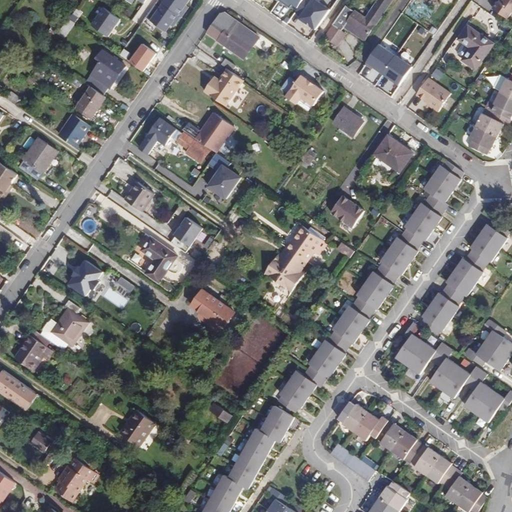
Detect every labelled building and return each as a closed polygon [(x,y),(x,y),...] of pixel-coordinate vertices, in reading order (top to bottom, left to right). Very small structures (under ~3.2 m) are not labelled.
[(165,0),(164,1),(162,0),(159,0),(147,17),(167,32),(189,0),(165,0)] [(331,8),(318,0),(312,0),(300,18),(317,29),(331,8)] [(345,27),(365,40),(391,0),(378,0),(366,19),(356,12),(345,27)] [(480,0),(479,2),(490,9),(496,0),(480,0)] [(511,0),(498,0),(492,9),(510,21),(511,18),(511,0)] [(87,17),(89,13),(92,10),(85,5),(77,17),(83,22),(87,17)] [(108,37),(122,19),(103,5),(90,23),(108,37)] [(67,34),(73,27),(67,23),(61,30),(67,34)] [(61,29),(55,25),(48,35),(53,39),(61,29)] [(219,41),(245,59),(255,45),(230,26),(219,41)] [(337,46),(346,34),(334,26),(326,38),(337,46)] [(459,39),(472,48),(464,60),(477,69),(494,44),(469,26),(459,39)] [(144,42),(129,60),(143,71),(157,53),(144,42)] [(131,54),(125,49),(121,55),(127,59),(131,54)] [(92,87),(104,95),(110,87),(111,88),(126,66),(103,50),(98,58),(102,61),(87,83),(92,87)] [(233,71),(236,66),(226,59),(223,64),(233,71)] [(244,80),(228,69),(220,80),(216,84),(212,81),(205,91),(227,106),(244,80)] [(314,106),(325,91),(301,74),(285,97),(306,112),(311,105),(314,106)] [(37,80),(30,75),(27,80),(34,85),(37,80)] [(416,95),(439,111),(452,93),(429,76),(416,95)] [(496,104),(493,110),(511,119),(511,80),(507,78),(495,104),(496,104)] [(107,97),(104,95),(92,87),(77,109),(92,119),(107,97)] [(20,99),(12,93),(9,97),(18,103),(20,99)] [(56,101),(52,108),(59,112),(63,105),(56,101)] [(209,112),(193,101),(180,119),(196,130),(209,112)] [(364,122),(345,108),(335,123),(354,137),(364,122)] [(509,126),(511,119),(493,110),(490,116),(483,113),(471,139),(472,140),(469,146),(488,155),(491,149),(492,150),(505,124),(509,126)] [(214,112),(196,138),(216,152),(234,127),(214,112)] [(92,127),(74,114),(60,135),(77,147),(92,127)] [(161,119),(141,148),(149,153),(159,139),(167,145),(172,137),(191,150),(188,154),(201,164),(209,152),(161,119)] [(265,140),(271,145),(276,136),(270,132),(265,140)] [(414,153),(389,136),(376,154),(401,172),(414,153)] [(40,139),(25,159),(20,156),(14,164),(39,181),(59,152),(40,139)] [(287,150),(274,141),(271,145),(269,148),(282,157),(287,150)] [(308,153),(301,163),(308,168),(315,158),(308,153)] [(229,201),(243,171),(211,156),(197,186),(229,201)] [(6,192),(19,175),(1,162),(0,161),(0,199),(3,201),(8,195),(6,192)] [(327,340),(310,364),(312,365),(304,375),(298,371),(282,395),(283,395),(279,401),(296,413),(300,407),(301,408),(318,385),(321,388),(329,377),(330,378),(347,354),(345,353),(353,343),(354,344),(371,320),(369,319),(377,308),(378,309),(395,286),(393,284),(401,274),(402,275),(419,251),(418,251),(425,240),(426,241),(443,217),(441,217),(449,205),(446,203),(462,180),(461,179),(464,173),(447,161),(444,167),(442,166),(426,189),(432,194),(424,204),(423,203),(407,227),(408,228),(401,239),(399,238),(383,261),(384,262),(376,273),(375,272),(359,295),(360,296),(352,307),(351,306),(342,319),(335,329),(335,330),(336,330),(328,341),(327,340)] [(180,178),(162,165),(157,172),(175,184),(180,178)] [(19,175),(6,192),(8,195),(21,176),(19,175)] [(143,211),(155,194),(138,182),(126,200),(143,211)] [(22,192),(11,208),(24,217),(35,201),(22,192)] [(331,211),(353,228),(366,210),(344,194),(331,211)] [(164,233),(172,238),(189,208),(181,204),(164,233)] [(187,216),(171,242),(188,252),(203,226),(187,216)] [(440,293),(424,317),(425,318),(422,323),(439,335),(442,330),(444,331),(460,307),(459,306),(466,295),(468,296),(484,273),(483,272),(490,261),(492,262),(508,238),(507,237),(511,232),(494,220),(490,225),(489,225),(472,248),(473,249),(466,260),(465,259),(448,283),(449,283),(442,294),(440,293)] [(303,269),(314,253),(320,256),(329,244),(304,227),(281,259),(277,257),(265,274),(292,293),(307,272),(303,269)] [(160,283),(179,256),(152,237),(143,250),(156,260),(147,273),(160,283)] [(338,250),(351,259),(356,252),(343,243),(338,250)] [(83,258),(68,285),(89,297),(105,270),(83,258)] [(236,312),(204,290),(194,306),(203,312),(209,317),(206,321),(223,332),(236,312)] [(64,351),(69,344),(73,346),(90,323),(78,314),(82,308),(70,300),(66,306),(69,308),(59,324),(52,319),(51,321),(48,323),(44,329),(43,332),(41,335),(51,342),(64,351)] [(209,317),(203,312),(200,316),(206,321),(209,317)] [(298,322),(286,314),(283,319),(294,327),(298,322)] [(342,319),(337,315),(330,325),(335,329),(342,319)] [(501,371),(511,355),(511,343),(503,337),(507,331),(490,319),(486,325),(494,331),(478,354),(470,348),(466,354),(483,366),(487,361),(501,371)] [(476,391),(466,406),(490,422),(500,408),(505,412),(511,401),(511,391),(511,390),(505,399),(483,383),(489,375),(477,366),(471,375),(449,359),(454,351),(442,342),(437,351),(414,335),(420,326),(414,322),(402,339),(408,343),(398,358),(421,374),(431,360),(442,367),(432,382),(455,398),(465,384),(476,391)] [(41,335),(36,331),(32,336),(48,347),(51,342),(41,335)] [(35,371),(45,356),(49,359),(55,352),(48,347),(32,336),(16,358),(35,371)] [(39,394),(4,370),(0,376),(0,390),(28,410),(39,394)] [(218,404),(215,402),(210,409),(213,412),(218,404)] [(440,482),(451,490),(446,496),(468,511),(470,511),(471,511),(478,511),(488,498),(483,494),(484,493),(461,477),(463,473),(452,465),(453,464),(430,447),(429,448),(418,441),(419,440),(395,424),(394,424),(383,417),(381,420),(358,404),(357,406),(351,402),(339,419),(345,423),(344,424),(367,440),(372,434),(382,442),(381,443),(439,484),(440,482)] [(233,415),(218,404),(213,412),(228,423),(233,415)] [(276,407),(271,404),(265,415),(269,418),(276,407)] [(230,511),(245,487),(249,489),(277,440),(281,442),(295,418),(276,406),(276,407),(269,418),(262,431),(257,429),(229,478),(225,476),(204,511),(230,511)] [(121,433),(141,447),(157,423),(138,409),(121,433)] [(52,441),(39,432),(32,443),(44,452),(52,441)] [(377,471),(339,443),(332,453),(331,454),(369,481),(377,471)] [(73,502),(89,480),(93,483),(99,474),(94,470),(96,467),(85,459),(82,462),(76,458),(70,466),(69,465),(59,479),(62,481),(55,490),(73,502)] [(0,506),(18,484),(0,470),(0,506)] [(400,511),(409,499),(407,498),(411,493),(394,481),(390,486),(389,485),(372,509),(374,510),(372,511),(400,511)] [(295,511),(286,505),(290,499),(273,488),(269,494),(277,499),(268,511),(295,511)] [(195,495),(190,492),(187,497),(191,500),(195,495)]
